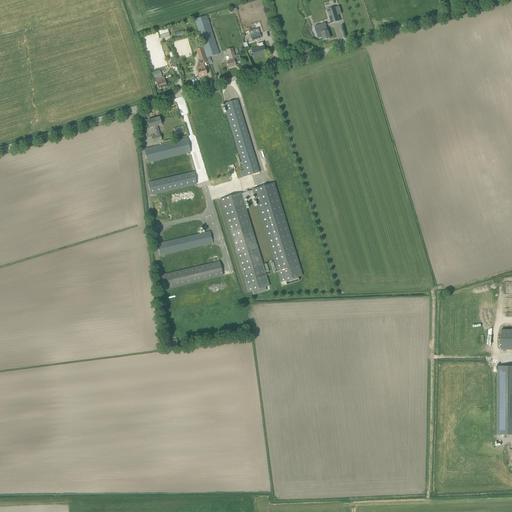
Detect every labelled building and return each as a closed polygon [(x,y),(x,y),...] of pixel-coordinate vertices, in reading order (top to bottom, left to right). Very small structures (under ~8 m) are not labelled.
[(336,7),(327,10),(331,24),(340,21),(336,7)] [(206,15),(193,20),(202,47),(206,58),(219,54),(206,15)] [(252,24),(254,30),(258,28),(260,32),(263,31),(259,21),(252,24)] [(320,31),(317,32),(318,38),(323,37),(324,40),(330,39),(329,35),(325,23),(325,24),(318,26),(320,31)] [(167,28),(159,31),(160,38),(169,35),(167,28)] [(252,54),(253,57),(266,54),(263,46),(251,50),(248,51),(249,55),(252,54)] [(202,47),(195,49),(200,64),(207,62),(206,58),(202,47)] [(234,63),(236,62),(237,63),(238,62),(239,62),(240,61),(238,55),(235,57),(233,52),(228,54),(230,61),(227,62),(228,68),(235,66),(234,63)] [(200,69),(197,70),(199,77),(207,75),(204,64),(199,66),(200,69)] [(160,71),(151,74),(153,78),(155,77),(156,80),(155,80),(158,90),(166,87),(163,77),(162,78),(160,71)] [(237,100),(224,104),(227,113),(239,154),(241,162),(240,162),(238,156),(237,156),(239,165),(241,164),(240,164),(242,163),(243,166),(244,170),(240,171),(242,178),(246,176),(259,172),(237,100)] [(161,125),(159,118),(147,121),(149,128),(153,127),(155,135),(151,136),(153,143),(161,141),(157,126),(161,125)] [(183,140),(144,149),(147,163),(186,153),(183,140)] [(196,185),(194,172),(148,183),(150,195),(196,185)] [(252,190),(249,191),(250,197),(254,196),(257,206),(274,261),(276,267),(275,268),(273,262),(270,262),(273,272),(275,271),(275,269),(276,269),(278,273),(279,278),(280,282),(281,282),(285,281),(286,285),(299,281),(297,277),(302,276),(274,183),(252,189),(252,190)] [(241,193),(219,200),(247,293),(252,291),(265,287),(269,286),(266,276),(265,272),(266,272),(267,273),(269,272),(266,263),(264,264),(266,271),(265,271),(262,264),(246,210),(243,199),(250,197),(249,191),(241,194),(241,193)] [(157,244),(160,256),(212,244),(209,232),(157,244)] [(161,276),(164,289),(222,275),(219,261),(161,276)] [(511,329),(501,330),(501,350),(511,349),(511,329)] [(511,366),(498,367),(497,435),(511,434),(511,366)]
